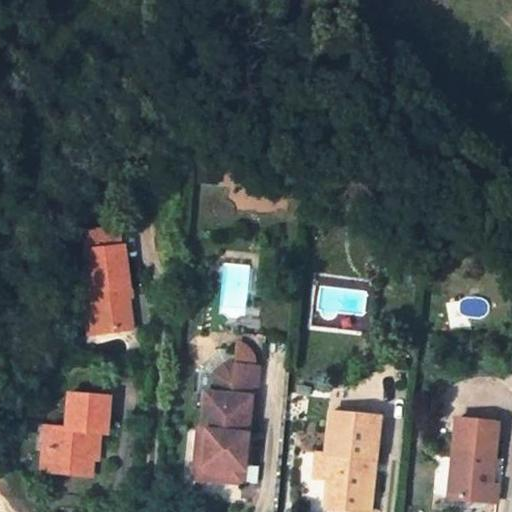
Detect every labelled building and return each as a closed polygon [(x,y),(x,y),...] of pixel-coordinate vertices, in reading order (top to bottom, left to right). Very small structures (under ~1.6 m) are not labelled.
[(156,133),(133,138),(134,148),(151,144),(158,143),(156,133)] [(151,144),(154,158),(161,156),(158,143),(151,144)] [(151,144),(134,148),(137,161),(154,158),(151,144)] [(120,231),(84,236),(94,309),(97,335),(132,330),(127,289),(129,289),(124,247),(122,247),(120,231)] [(87,337),(97,335),(94,309),(84,311),(87,337)] [(250,398),(205,394),(201,431),(198,430),(195,463),(207,464),(206,482),(242,485),(250,398)] [(109,400),(69,396),(66,430),(46,428),(42,428),(39,450),(44,450),(41,472),(91,478),(92,462),(95,434),(102,434),(106,435),(109,400)] [(343,511),(369,511),(379,420),(330,415),(326,455),(332,456),(329,481),(326,510),(343,511)] [(454,421),(446,500),(481,504),(483,486),(491,487),(497,425),(454,421)] [(92,462),(99,463),(102,434),(95,434),(92,462)] [(332,456),(326,455),(317,455),(314,479),(329,481),(332,456)] [(207,464),(195,463),(193,481),(206,482),(207,464)] [(490,505),(491,487),(483,486),(481,504),(490,505)]
